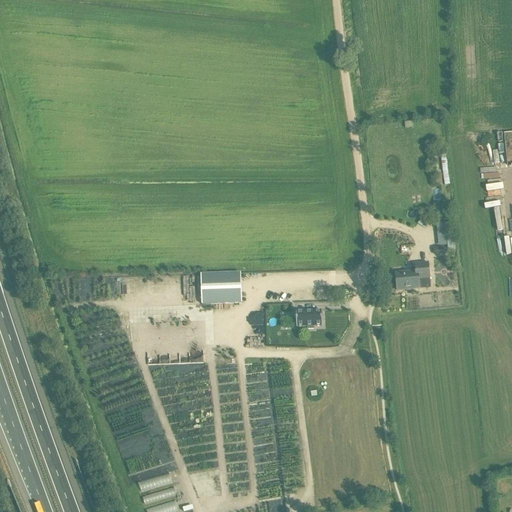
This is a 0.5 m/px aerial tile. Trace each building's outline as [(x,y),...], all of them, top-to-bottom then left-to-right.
[(438,152),(434,153),(437,186),(444,185),(442,171),(440,171),(438,152)] [(434,222),(435,242),(443,242),(442,222),(434,222)] [(445,247),(434,248),(434,255),(446,254),(445,247)] [(416,272),(396,274),(397,291),(430,288),(428,264),(415,265),(416,272)] [(241,274),(201,275),(202,305),(242,304),(241,274)] [(303,309),(302,309),(302,323),(328,323),(327,308),(303,309)]
